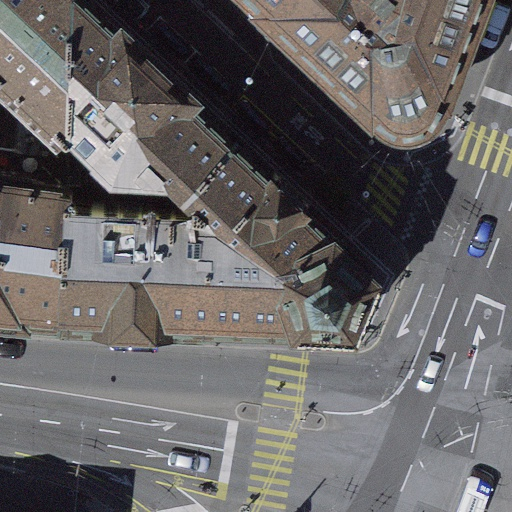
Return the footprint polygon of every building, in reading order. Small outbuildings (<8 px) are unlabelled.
[(0,0),(0,61),(87,135),(86,0),(0,0)] [(212,191),(248,144),(94,0),(86,0),(87,135),(132,172),(189,178),(212,191)] [(450,98),(480,0),(259,0),(371,120),(395,131),(421,130),(441,115),(450,98)] [(385,278),(248,144),(212,191),(233,211),(80,201),(74,328),(361,324),(366,316),(385,278)] [(0,317),(74,328),(80,201),(80,187),(0,179),(0,317)]
